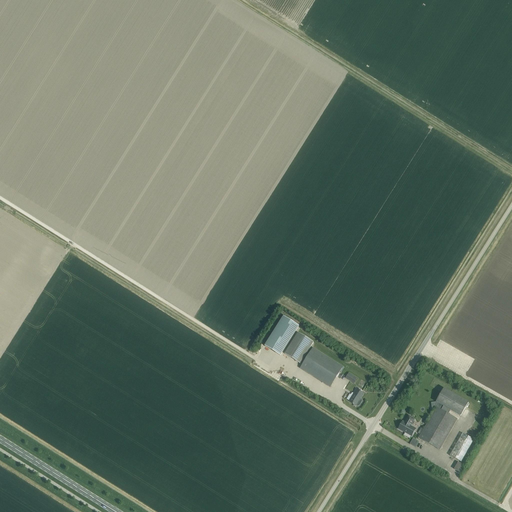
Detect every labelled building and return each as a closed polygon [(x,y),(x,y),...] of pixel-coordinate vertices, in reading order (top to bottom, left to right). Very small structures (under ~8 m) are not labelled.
[(283,317),(265,346),(280,356),(299,326),(283,317)] [(314,342),(298,332),(285,353),(300,363),(314,342)] [(300,369),(325,384),(330,387),(343,367),(313,348),(300,369)] [(354,376),(349,373),(346,378),(351,381),(354,376)] [(356,406),(364,393),(357,389),(349,401),(356,406)] [(444,389),(437,403),(443,406),(450,410),(460,416),(468,403),(444,389)] [(443,406),(441,411),(448,415),(450,410),(443,406)] [(436,408),(419,437),(419,438),(440,450),(457,420),(448,415),(441,411),(436,408)] [(402,422),(398,429),(412,436),(416,429),(411,426),(414,419),(408,416),(404,423),(402,422)] [(474,440),(463,433),(450,456),(461,462),(474,440)]
